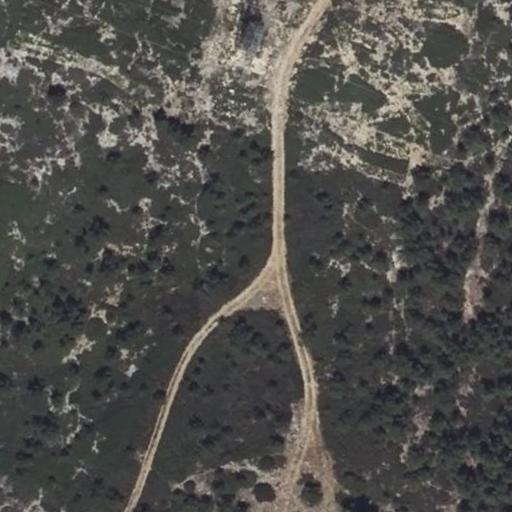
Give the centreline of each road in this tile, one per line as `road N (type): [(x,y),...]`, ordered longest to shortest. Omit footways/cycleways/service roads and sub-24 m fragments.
road 1 (track): [(325,0),(282,79),(277,130),(280,251),(312,403),(310,442)]
road 2 (track): [(280,251),(259,285),(195,335),(127,511)]
